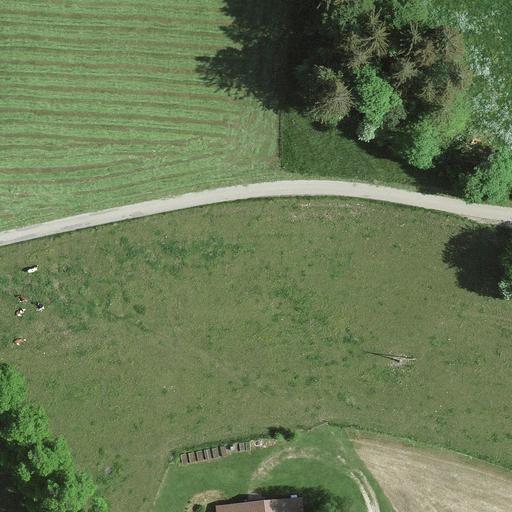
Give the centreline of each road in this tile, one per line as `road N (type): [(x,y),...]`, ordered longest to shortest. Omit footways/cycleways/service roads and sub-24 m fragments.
road 1 (unclassified): [(511,215),(284,186),(0,239)]
road 2 (track): [(372,511),(363,480),(346,461),(251,450)]
